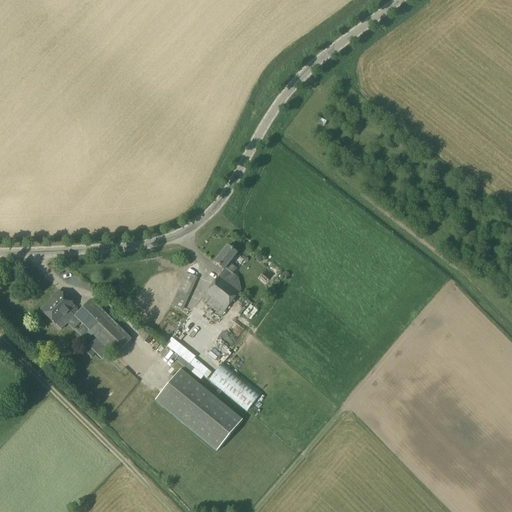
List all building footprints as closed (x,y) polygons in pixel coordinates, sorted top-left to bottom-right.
[(214,263),(224,271),(225,269),(233,275),(236,270),(229,265),(237,254),(227,246),(214,263)] [(187,273),(172,306),(182,310),(182,311),(189,296),(198,278),(187,273)] [(239,294),(219,278),(201,300),(222,316),(239,294)] [(60,292),(42,311),(55,324),(68,311),(74,317),(96,339),(109,352),(114,357),(132,340),(91,300),(79,312),(73,306),(71,305),(72,304),(60,292)] [(101,359),(109,352),(96,339),(89,347),(101,359)] [(194,359),(190,365),(207,379),(211,373),(194,359)] [(261,396),(222,365),(209,381),(247,412),(261,396)] [(155,401),(217,453),(243,421),(181,370),(155,401)]
